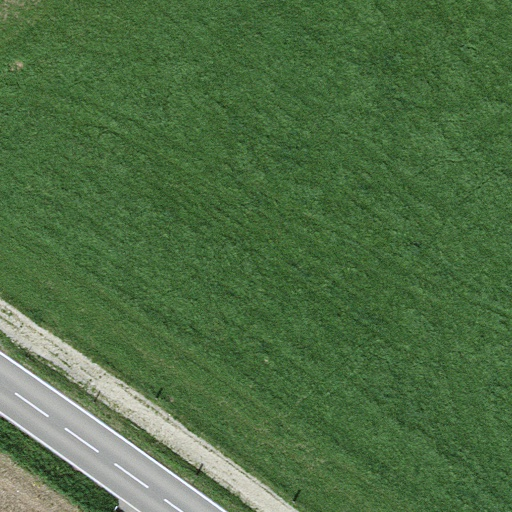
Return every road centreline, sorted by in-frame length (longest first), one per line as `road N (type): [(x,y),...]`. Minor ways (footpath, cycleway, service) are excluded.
road 1 (track): [(0,314),(275,511)]
road 2 (tertiary): [(180,511),(0,386)]
